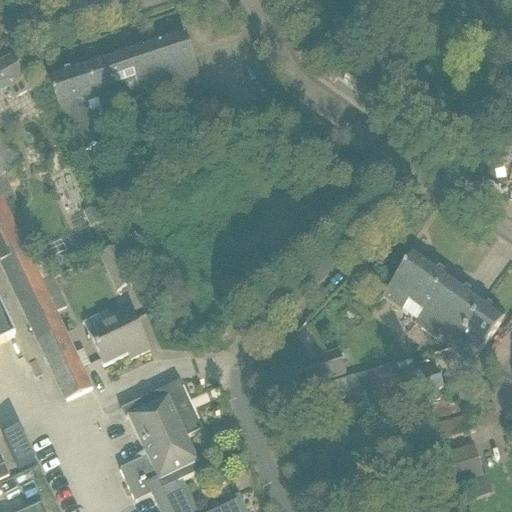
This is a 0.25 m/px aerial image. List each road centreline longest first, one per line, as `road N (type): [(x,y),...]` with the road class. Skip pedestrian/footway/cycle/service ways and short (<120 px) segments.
road 1 (unclassified): [(285,511),(241,410),(239,365),(257,325),(427,171)]
road 2 (tertiary): [(427,171),(310,90),(245,0)]
